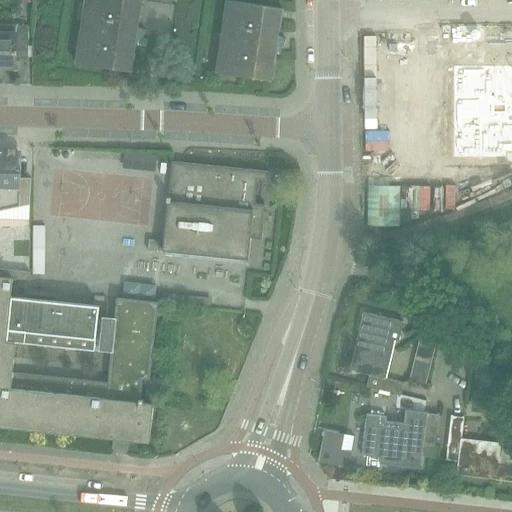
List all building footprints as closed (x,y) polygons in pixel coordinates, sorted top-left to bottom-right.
[(84,9),(78,46),(82,46),(80,63),(76,63),(76,64),(130,72),(134,45),(139,45),(145,31),(137,27),(140,0),(88,0),(87,9),(84,9)] [(226,1),(220,43),(218,55),(222,56),(219,72),(216,72),(216,73),(270,81),(274,54),(279,55),(286,40),(277,36),(281,9),(226,1)] [(0,26),(0,77),(2,78),(2,69),(15,69),(15,60),(27,60),(28,27),(0,26)] [(511,65),(453,66),(453,158),(506,158),(506,152),(511,151),(511,65)] [(17,151),(0,150),(0,203),(20,204),(20,207),(30,205),(31,178),(21,178),(21,151),(17,151)] [(172,162),(170,182),(168,197),(167,196),(167,198),(162,253),(163,253),(163,252),(248,261),(250,239),(261,240),(265,206),(254,205),(257,172),(268,173),(268,172),(172,162)] [(159,241),(148,239),(147,250),(158,252),(159,241)] [(0,425),(111,437),(111,435),(143,439),(143,442),(149,443),(153,404),(142,403),(143,400),(140,399),(142,380),(150,380),(158,303),(116,298),(106,399),(100,398),(101,383),(12,373),(15,343),(94,351),(94,350),(99,351),(100,340),(95,340),(99,307),(10,298),(12,279),(18,272),(28,274),(28,275),(29,275),(30,273),(0,269),(0,425)] [(366,387),(401,396),(404,383),(384,378),(393,340),(398,341),(403,322),(382,317),(363,312),(358,332),(364,333),(355,372),(368,375),(366,387)] [(366,414),(361,456),(380,458),(379,464),(404,467),(405,454),(421,456),(422,456),(423,447),(435,448),(439,414),(426,412),(426,413),(405,410),(404,424),(385,422),(386,417),(366,414)] [(451,415),(448,440),(445,460),(457,462),(457,469),(496,474),(496,480),(511,482),(511,439),(500,439),(500,444),(461,439),(464,417),(451,415)] [(325,431),(319,462),(333,464),(339,433),(325,431)]
